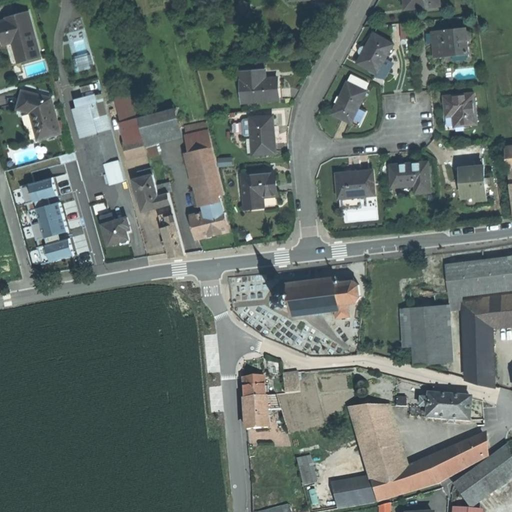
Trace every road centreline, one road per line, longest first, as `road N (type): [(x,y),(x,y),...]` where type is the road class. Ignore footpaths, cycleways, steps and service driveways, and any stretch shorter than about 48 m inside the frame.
road 1 (residential): [(511,401),(365,360),(298,361),(227,342)]
road 2 (tertiary): [(511,230),(311,256)]
road 3 (tertiary): [(207,268),(34,296)]
road 4 (residential): [(227,342),(240,511)]
road 5 (residential): [(299,151),(303,108),(359,0)]
road 6 (residential): [(299,151),(408,136),(407,114)]
road 7 (residential): [(34,296),(0,175)]
